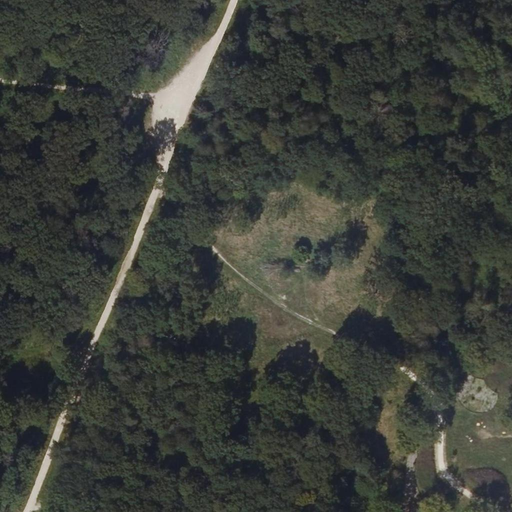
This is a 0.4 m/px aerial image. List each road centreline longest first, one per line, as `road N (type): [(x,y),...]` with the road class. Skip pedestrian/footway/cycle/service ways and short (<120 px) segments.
road 1 (track): [(229,0),(45,490)]
road 2 (track): [(177,122),(0,97)]
